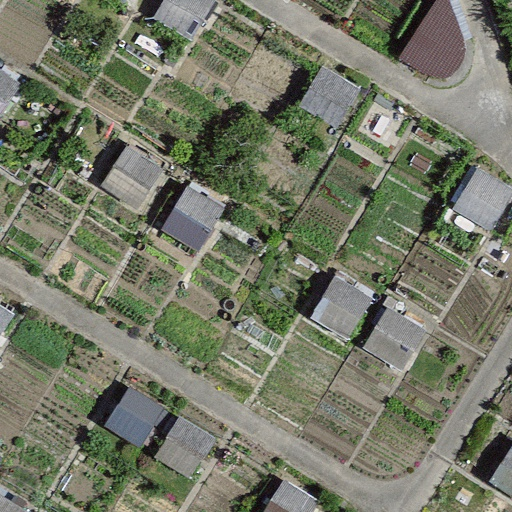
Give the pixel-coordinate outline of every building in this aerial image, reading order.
[(115,0),(136,13),(143,0),(115,0)] [(210,0),(174,0),(159,23),(194,46),(220,6),(210,0)] [(448,0),(445,1),(404,71),(431,87),(449,85),(460,80),(469,73),(475,62),(470,51),(477,45),(462,0),(448,0)] [(0,71),(0,121),(4,124),(26,88),(0,71)] [(332,71),(306,116),(347,140),(373,96),(332,71)] [(150,214),(174,176),(136,152),(113,190),(150,214)] [(511,186),(486,170),(457,216),(500,242),(511,222),(511,186)] [(195,191),(172,227),(206,248),(229,212),(195,191)] [(345,279),(321,318),(358,340),(381,300),(345,279)] [(0,308),(0,346),(17,319),(0,308)] [(395,312),(371,354),(412,377),(436,335),(395,312)] [(136,392),(114,427),(152,450),(173,415),(136,392)] [(185,424),(161,461),(197,483),(220,446),(185,424)] [(511,465),(499,483),(511,492),(511,465)] [(292,485),(274,511),(326,511),(329,508),(292,485)] [(21,511),(0,498),(0,511),(21,511)]
